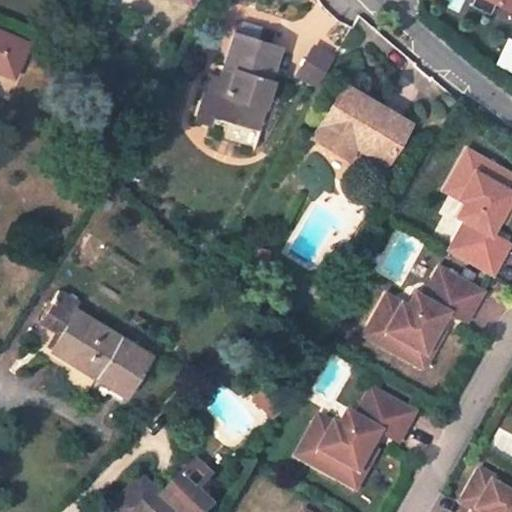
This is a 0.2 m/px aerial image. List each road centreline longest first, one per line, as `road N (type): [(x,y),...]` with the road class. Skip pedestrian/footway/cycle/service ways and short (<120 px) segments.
road 1 (residential): [(408,511),(511,334)]
road 2 (tertiary): [(386,0),(511,111)]
